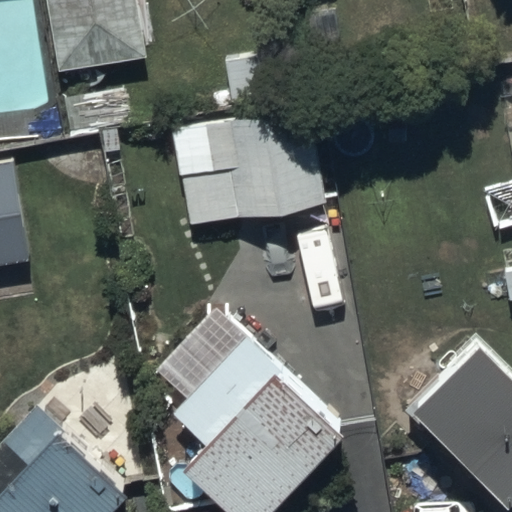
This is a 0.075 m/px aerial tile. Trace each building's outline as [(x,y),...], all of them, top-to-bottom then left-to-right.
[(135,0),(44,0),(54,54),(143,38),(135,0)] [(194,213),(329,190),(311,80),(270,87),(263,45),(229,51),(239,110),(178,120),(194,213)] [(14,159),(0,161),(0,264),(34,258),(14,159)] [(511,355),(484,326),(415,392),(506,486),(511,479),(511,355)] [(247,511),(248,511),(340,413),(272,351),(266,357),(244,337),(172,415),(194,435),(180,450),(247,511)] [(0,511),(88,511),(122,474),(54,414),(52,416),(33,400),(0,437),(0,457),(5,461),(0,466),(0,511)]
